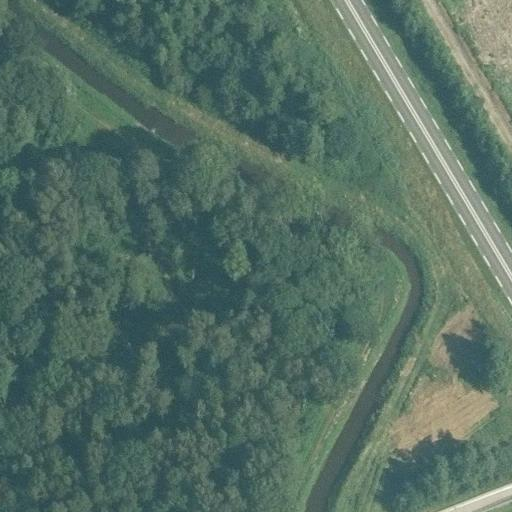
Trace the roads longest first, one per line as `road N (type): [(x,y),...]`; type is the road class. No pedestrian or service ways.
road 1 (primary): [(511,279),(345,0)]
road 2 (track): [(511,159),(416,0)]
